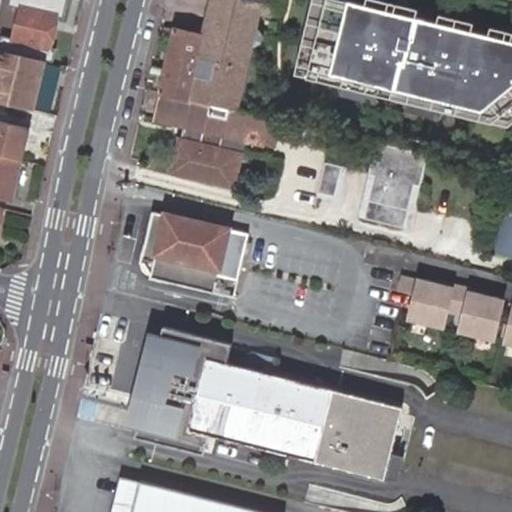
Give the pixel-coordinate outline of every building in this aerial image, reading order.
[(70,0),(9,0),(8,6),(20,9),(9,53),(43,61),(44,54),(47,55),(57,14),(67,16),(70,0)] [(208,0),(208,3),(237,10),(235,21),(207,15),(203,34),(188,103),(241,114),(255,50),(259,51),(266,47),(267,40),(264,33),(257,31),(264,0),(208,0)] [(511,41),(376,8),(341,0),(315,0),(296,76),(511,125),(511,41)] [(237,10),(208,3),(207,15),(235,21),(237,10)] [(284,122),(241,114),(188,103),(203,34),(178,30),(162,99),(157,119),(185,126),(182,140),(174,170),(234,186),(241,163),(272,170),(275,159),(276,156),(254,150),(256,143),(278,148),(284,122)] [(43,64),(44,64),(0,53),(0,103),(32,112),(32,111),(43,64)] [(0,155),(21,160),(28,129),(0,122),(0,155)] [(414,208),(427,158),(375,145),(367,176),(373,178),(363,221),(402,231),(408,206),(414,208)] [(0,198),(11,201),(21,160),(0,155),(0,198)] [(342,168),(325,164),(317,194),(334,198),(342,168)] [(479,252),(506,259),(511,237),(511,204),(493,199),(479,252)] [(152,282),(211,296),(215,277),(238,283),(249,238),(151,214),(138,266),(140,275),(152,282)] [(215,277),(211,296),(233,301),(238,283),(215,277)] [(420,295),(423,284),(407,280),(404,291),(420,295)] [(511,306),(509,305),(491,301),(492,297),(476,293),(467,291),(458,288),(442,284),(441,288),(423,284),(420,295),(414,318),(449,327),(453,312),(468,316),(464,331),(500,340),(508,310),(511,310),(511,334),(510,343),(511,343),(511,306)] [(309,397),(310,392),(221,369),(222,364),(227,345),(169,330),(162,357),(156,360),(143,409),(148,412),(141,439),(199,454),(204,436),(205,431),(374,476),(389,413),(333,398),(332,403),(309,397)] [(222,364),(221,369),(310,392),(309,397),(332,403),(333,398),(389,413),(374,476),(205,431),(204,436),(383,483),(401,411),(222,364)] [(128,511),(135,483),(119,479),(110,511),(128,511)] [(250,511),(135,483),(128,511),(250,511)]
